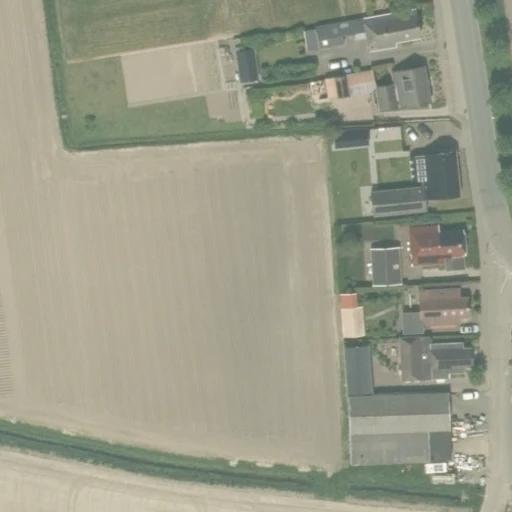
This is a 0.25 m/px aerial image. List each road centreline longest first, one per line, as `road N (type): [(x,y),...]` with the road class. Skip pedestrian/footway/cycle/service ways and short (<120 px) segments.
road 1 (tertiary): [(511,255),(490,198),(457,0)]
road 2 (unclassified): [(511,261),(495,325),(498,428),(487,511)]
